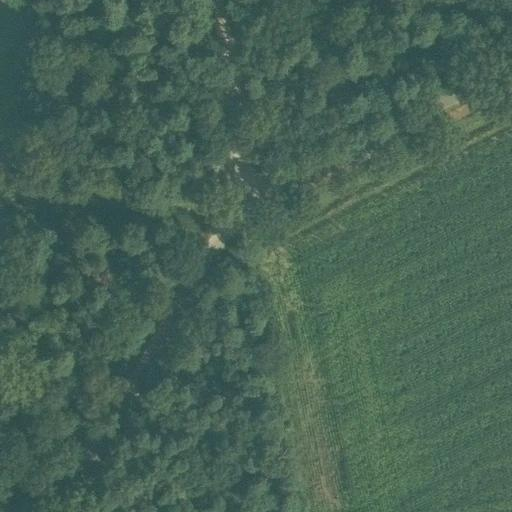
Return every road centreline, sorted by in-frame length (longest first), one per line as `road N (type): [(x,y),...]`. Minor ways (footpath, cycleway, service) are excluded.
road 1 (unclassified): [(65,511),(222,228),(336,153),(511,67)]
road 2 (track): [(245,211),(218,0)]
